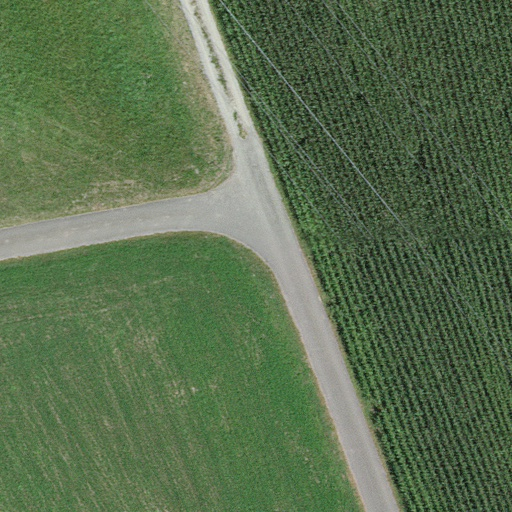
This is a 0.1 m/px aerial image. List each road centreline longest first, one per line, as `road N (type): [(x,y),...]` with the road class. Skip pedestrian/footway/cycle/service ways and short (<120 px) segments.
road 1 (track): [(378,511),(259,199),(0,250)]
road 2 (track): [(259,199),(190,0)]
